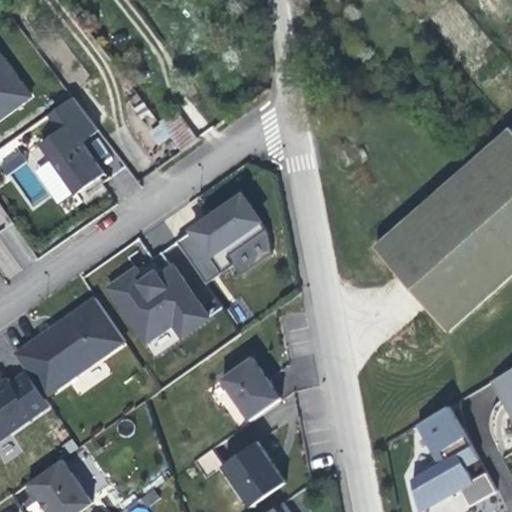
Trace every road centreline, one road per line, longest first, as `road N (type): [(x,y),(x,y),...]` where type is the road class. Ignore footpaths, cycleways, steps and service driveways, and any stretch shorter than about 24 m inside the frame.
road 1 (residential): [(290,105),(367,511)]
road 2 (residential): [(0,314),(290,105)]
